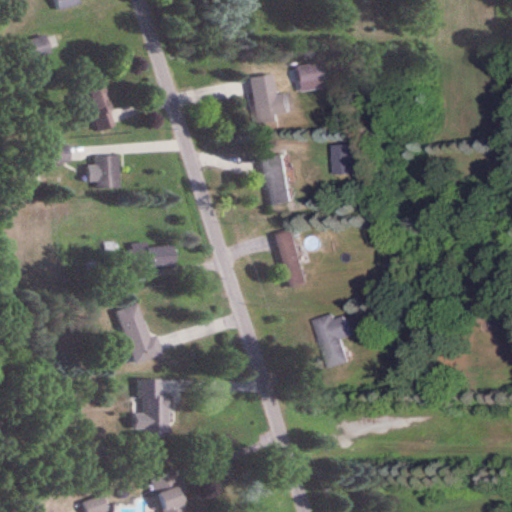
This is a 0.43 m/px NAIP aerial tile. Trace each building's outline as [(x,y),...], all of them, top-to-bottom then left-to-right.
[(21,64),(51,55),(45,36),(15,45),(21,64)] [(300,86),(324,81),(321,63),(297,67),(300,86)] [(250,78),(257,127),(283,123),(282,116),(293,114),(290,94),(276,96),(273,75),(250,78)] [(114,129),(107,84),(88,87),(96,132),(114,129)] [(295,203),(287,155),(261,159),(270,208),(295,203)] [(95,190),(120,190),(120,157),(95,157),(95,190)] [(32,179),(21,174),(16,184),(28,189),(32,179)] [(297,231),(276,235),(288,290),(309,286),(297,231)] [(131,246),(131,269),(175,269),(175,246),(131,246)] [(116,312),(134,366),(162,356),(156,337),(149,339),(138,305),(116,312)] [(353,364),(346,340),(355,338),(350,317),(339,320),(338,316),(318,321),(331,370),(353,364)] [(169,396),(162,396),(162,381),(137,381),(137,413),(134,413),(133,432),(142,432),(142,439),(168,439),(169,396)] [(151,478),(162,511),(188,511),(175,470),(151,478)] [(82,503),(84,511),(108,511),(103,496),(82,503)]
